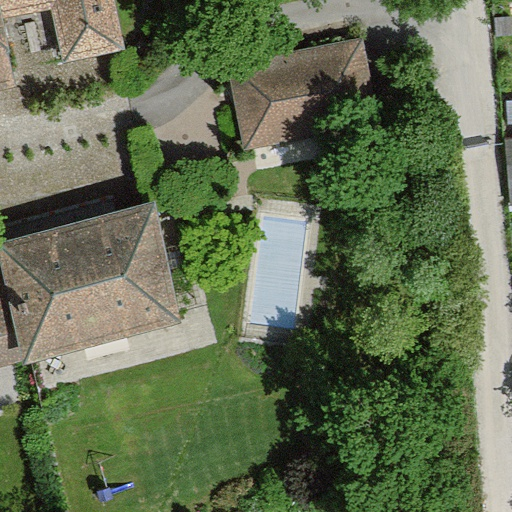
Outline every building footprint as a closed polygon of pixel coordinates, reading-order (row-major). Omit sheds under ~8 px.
[(70,56),(120,45),(110,0),(0,0),(0,79),(15,77),(1,14),(59,1),(70,56)] [(360,46),(292,59),(307,132),(375,119),(360,46)] [(292,59),(238,68),(253,143),(307,132),(292,59)] [(178,316),(151,209),(3,245),(24,330),(30,354),(178,316)] [(0,335),(24,330),(3,245),(0,246),(0,335)] [(0,361),(30,354),(24,330),(0,335),(0,361)]
